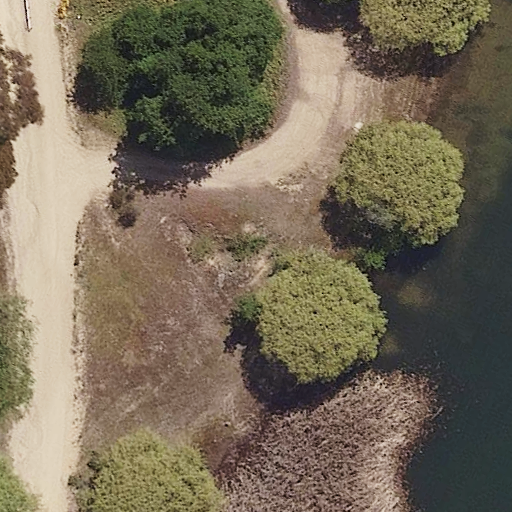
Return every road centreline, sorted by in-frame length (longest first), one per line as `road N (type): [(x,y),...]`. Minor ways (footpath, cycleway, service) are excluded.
road 1 (track): [(342,0),(319,69),(207,152),(87,193),(26,274)]
road 2 (track): [(26,274),(27,511)]
road 3 (track): [(26,274),(0,90)]
